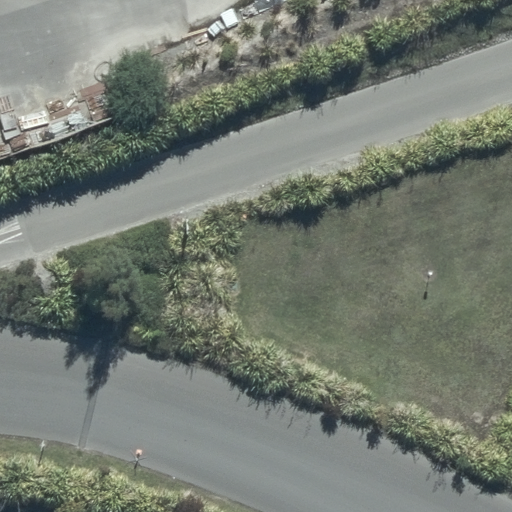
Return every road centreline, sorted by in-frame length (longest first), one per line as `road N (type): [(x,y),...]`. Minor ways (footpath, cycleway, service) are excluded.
road 1 (unknown): [(0,218),(511,43)]
road 2 (unknown): [(0,447),(228,511)]
road 3 (unknown): [(159,0),(0,61)]
